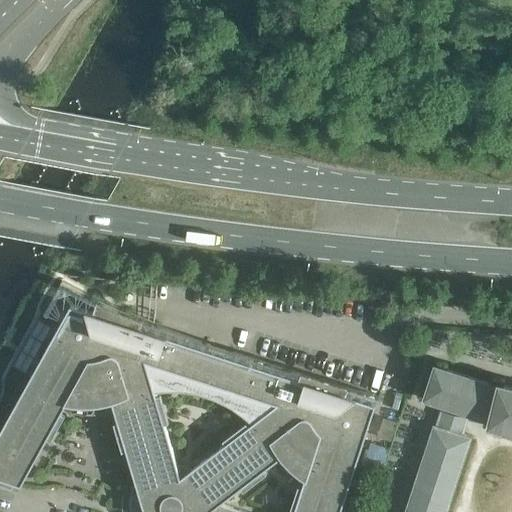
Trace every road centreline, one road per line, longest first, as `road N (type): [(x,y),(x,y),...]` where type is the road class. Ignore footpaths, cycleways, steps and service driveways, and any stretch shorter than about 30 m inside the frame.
road 1 (primary): [(0,198),(305,246),(511,261)]
road 2 (primary): [(511,201),(323,185),(0,137)]
